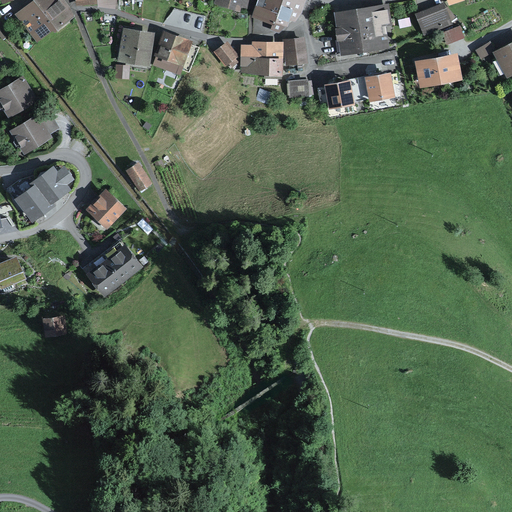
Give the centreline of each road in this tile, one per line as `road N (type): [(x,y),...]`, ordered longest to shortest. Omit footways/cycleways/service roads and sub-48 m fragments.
road 1 (trunk): [(511,444),(262,511)]
road 2 (residential): [(74,10),(234,41),(284,31),(303,15)]
road 3 (residential): [(74,10),(113,105),(174,217)]
road 4 (residential): [(0,169),(67,156),(87,170),(70,211),(51,227),(0,239)]
road 5 (track): [(511,367),(430,339),(312,323)]
